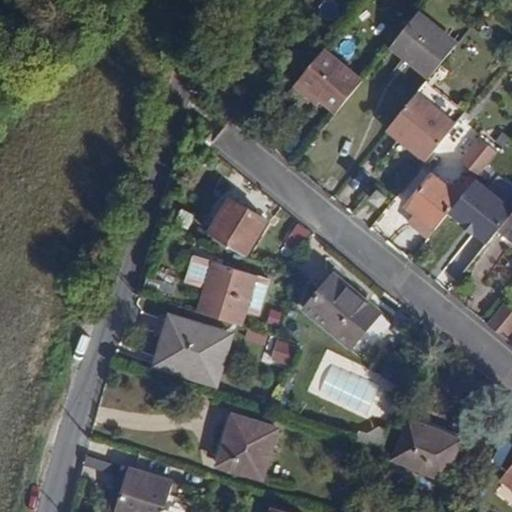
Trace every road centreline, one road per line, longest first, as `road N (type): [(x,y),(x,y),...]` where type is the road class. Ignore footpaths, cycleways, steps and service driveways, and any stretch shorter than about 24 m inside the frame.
road 1 (residential): [(202,0),(49,511)]
road 2 (residential): [(220,128),(511,367)]
